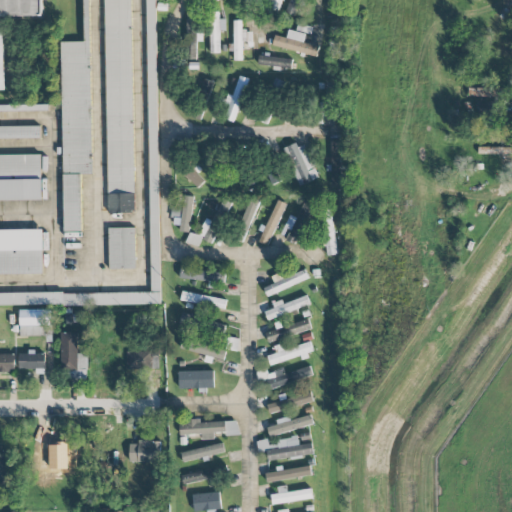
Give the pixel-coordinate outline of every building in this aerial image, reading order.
[(0,0),(0,16),(43,16),(42,0),(0,0)] [(92,174),(89,0),(83,0),(84,42),(61,42),(64,231),(82,231),(81,175),(92,174)] [(132,0),(105,0),(109,213),(136,213),(132,0)] [(146,0),(151,292),(159,291),(155,0),(146,0)] [(271,0),(269,11),(279,14),(282,0),(271,0)] [(288,0),(284,13),(295,17),(301,0),(288,0)] [(327,0),(327,8),(341,8),(341,0),(327,0)] [(196,60),(196,41),(199,41),(200,12),(186,12),(185,60),(196,60)] [(219,30),(226,30),(225,19),(219,19),(219,12),(209,12),(210,53),(219,53),(219,30)] [(253,31),(241,31),(242,21),(234,21),(233,60),(242,61),(242,45),(252,45),(253,31)] [(272,46),(317,57),(319,46),(303,43),(306,34),(288,30),(287,38),(275,35),(272,46)] [(267,57),(268,55),(261,55),(260,66),(291,68),(292,58),(267,57)] [(232,96),(228,95),(225,103),(231,105),(225,119),(233,122),(250,80),(240,76),(232,96)] [(213,82),(205,79),(200,94),(208,97),(213,82)] [(492,118),(493,101),(479,101),(479,118),(492,118)] [(0,127),(0,139),(41,139),(41,127),(0,127)] [(340,141),(330,142),(331,185),(342,185),(340,141)] [(301,186),(319,178),(302,142),(284,150),(301,186)] [(41,155),(0,155),(0,200),(42,200),(41,155)] [(221,184),(219,161),(208,163),(210,185),(221,184)] [(281,181),(274,165),(264,169),(272,185),(281,181)] [(197,187),(204,180),(192,169),(185,176),(197,187)] [(247,232),(260,200),(251,197),(238,228),(247,232)] [(212,244),(230,202),(223,200),(214,222),(206,218),(199,236),(190,232),(186,242),(198,247),(201,239),(212,244)] [(286,204),(278,200),(259,242),(268,246),(286,204)] [(289,215),(283,232),(289,233),(286,241),(297,245),(311,202),(304,200),(298,218),(289,215)] [(328,256),(338,254),(329,210),(319,212),(328,256)] [(136,228),(109,229),(110,270),(136,270),(136,228)] [(0,231),(0,275),(43,275),(43,231),(0,231)] [(210,281),(210,283),(225,284),(225,272),(180,269),(179,279),(210,281)] [(283,279),(280,273),(270,277),(273,284),(263,288),(267,296),(308,279),(304,270),(283,279)] [(180,300),(225,310),(227,301),(183,291),(180,300)] [(0,305),(160,305),(160,292),(0,293),(0,305)] [(283,301),(273,303),(274,309),(265,311),(267,318),(310,307),(307,297),(283,303),(283,301)] [(20,337),(52,336),(51,310),(19,311),(20,337)] [(178,328),(222,339),(226,324),(181,314),(178,328)] [(311,331),(309,321),(265,331),(267,341),(311,331)] [(87,354),(78,354),(78,332),(60,333),(61,372),(67,372),(67,379),(87,378),(87,354)] [(224,358),(226,348),(181,341),(180,351),(224,358)] [(300,356),(300,358),(314,353),(310,342),(285,350),(283,344),(274,347),(276,353),(267,356),(270,365),(300,356)] [(157,370),(156,351),(125,352),(126,370),(157,370)] [(45,352),(19,353),(20,369),(45,368),(45,352)] [(0,371),(14,372),(14,355),(0,354),(0,371)] [(271,389),(313,376),(310,366),(284,374),(283,369),(266,374),(271,389)] [(178,371),(179,389),(214,388),(214,370),(178,371)] [(267,405),(269,413),(313,403),(310,392),(279,399),(280,401),(267,405)] [(291,421),(290,416),(276,421),(277,425),(267,428),(270,437),(313,424),(310,415),(291,421)] [(200,423),(200,419),(179,421),(180,436),(201,434),(202,440),(215,439),(215,433),(225,432),(225,436),(238,435),(237,421),(200,423)] [(161,441),(137,440),(137,445),(129,444),(128,462),(160,463),(161,441)] [(181,453),(183,463),(225,452),(223,443),(181,453)] [(267,449),(268,458),(312,452),(311,443),(267,449)] [(37,476),(50,476),(50,464),(72,464),(71,446),(36,447),(37,476)] [(181,475),(183,485),(226,476),(223,466),(181,475)] [(265,472),(266,481),(310,475),(309,466),(265,472)] [(267,494),(268,503),(312,497),(311,488),(267,494)] [(193,494),(194,511),(221,510),(220,493),(193,494)]
